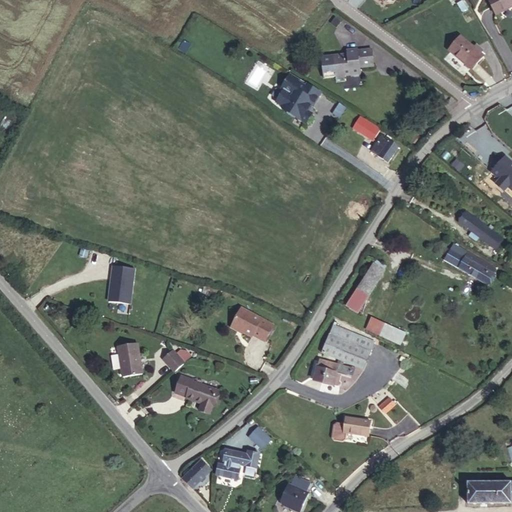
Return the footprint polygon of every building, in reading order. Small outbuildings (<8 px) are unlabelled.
[(491,1),(499,16),(511,9),(511,0),(491,0),(492,0),(491,1)] [(478,73),(489,59),(485,56),(478,51),(462,40),(451,54),(478,73)] [(343,53),(317,57),(320,78),(332,76),(333,81),(342,80),(341,75),(357,72),(356,66),(370,64),(368,47),(354,50),(354,48),(342,50),(343,53)] [(480,48),(478,51),(485,56),(487,53),(480,48)] [(307,122),(321,89),(287,75),(274,109),(307,122)] [(378,135),(384,125),(363,114),(358,122),(378,135)] [(401,143),(385,135),(376,149),(392,158),(401,143)] [(511,162),(506,157),(491,172),(500,180),(496,185),(503,192),(508,187),(511,190),(511,162)] [(484,234),(493,242),(501,233),(473,209),(465,218),(477,228),(474,232),(481,238),(484,234)] [(493,242),(499,247),(507,238),(501,233),(493,242)] [(448,254),(484,281),(495,266),(458,240),(448,254)] [(390,260),(379,254),(351,296),(362,303),(390,260)] [(2,263),(14,275),(22,268),(9,256),(2,263)] [(112,283),(109,302),(130,305),(135,269),(113,266),(111,283),(112,283)] [(274,325),(242,308),(231,328),(238,331),(240,331),(252,337),(253,336),(265,342),(274,325)] [(409,332),(376,312),(369,323),(401,343),(409,332)] [(314,380),(334,385),(337,386),(340,374),(351,377),(353,369),(342,366),(344,362),(364,370),(375,342),(333,325),(322,353),(339,360),(337,365),(319,360),(314,380)] [(150,380),(145,349),(125,352),(130,383),(150,380)] [(171,363),(183,377),(193,368),(181,355),(171,363)] [(412,360),(408,369),(429,379),(433,370),(412,360)] [(224,409),(228,392),(191,382),(186,399),(224,409)] [(400,401),(390,408),(394,415),(405,408),(400,401)] [(369,437),(371,422),(346,418),(345,425),(337,424),(335,426),(333,438),(335,440),(343,441),(345,440),(346,433),(369,437)] [(263,423),(254,432),(267,445),(276,436),(263,423)] [(266,465),(269,450),(257,448),(256,453),(234,450),(233,460),(228,459),(225,475),(246,479),(248,462),(266,465)] [(208,461),(189,479),(197,487),(216,469),(208,461)] [(281,501),(282,505),(298,511),(300,511),(309,494),(307,493),(311,483),(295,476),(291,485),(288,484),(281,501)] [(511,511),(511,491),(470,489),(469,511),(483,511),(511,511)]
